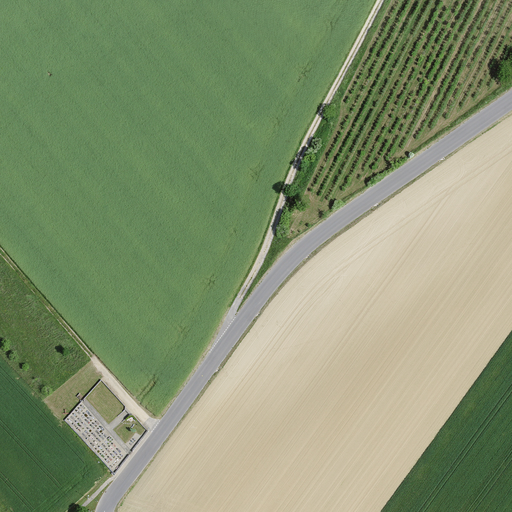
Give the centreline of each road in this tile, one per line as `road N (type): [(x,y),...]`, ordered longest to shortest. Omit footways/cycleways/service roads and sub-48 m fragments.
road 1 (tertiary): [(103,511),(283,267),(511,99)]
road 2 (track): [(211,360),(303,148),(380,0)]
road 3 (track): [(159,433),(0,250)]
